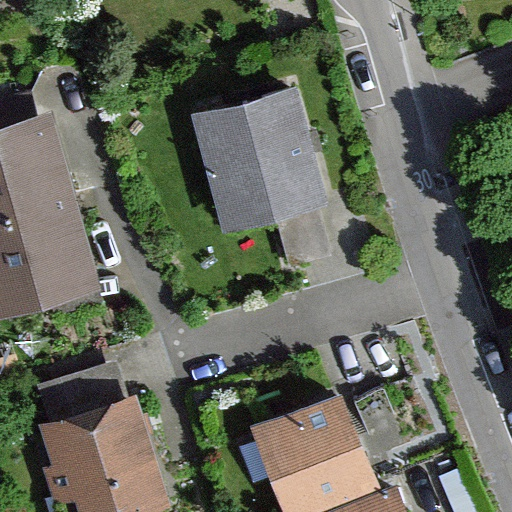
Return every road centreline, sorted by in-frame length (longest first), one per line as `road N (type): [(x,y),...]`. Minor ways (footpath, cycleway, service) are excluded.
road 1 (residential): [(381,0),(461,275),(511,415)]
road 2 (unknown): [(284,0),(0,58)]
